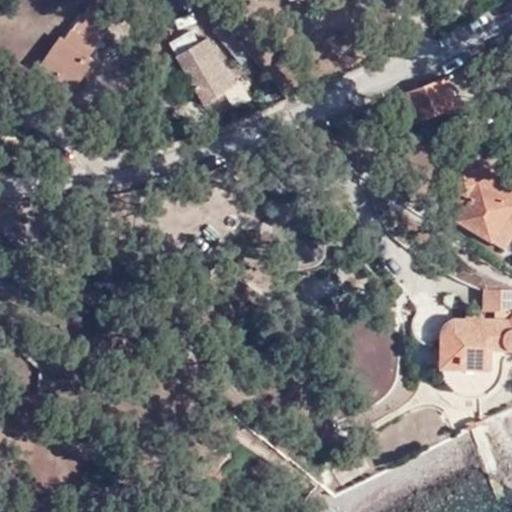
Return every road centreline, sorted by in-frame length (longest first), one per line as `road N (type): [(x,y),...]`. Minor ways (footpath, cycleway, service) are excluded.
road 1 (residential): [(115,178),(414,63),(511,11)]
road 2 (residential): [(0,99),(115,178)]
